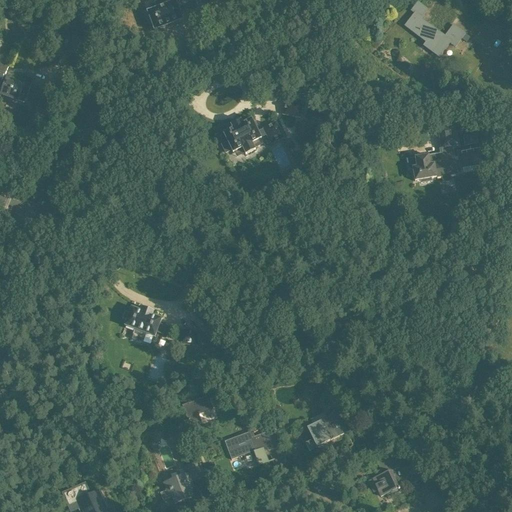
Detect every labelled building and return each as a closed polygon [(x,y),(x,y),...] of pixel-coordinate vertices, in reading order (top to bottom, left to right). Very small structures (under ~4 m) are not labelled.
[(148,12),(147,12),(148,13),(154,30),(154,31),(155,31),(155,30),(166,27),(171,24),(182,21),(183,20),(182,19),(180,14),(184,13),(184,14),(198,9),(194,0),(179,0),(180,3),(176,4),(176,3),(176,2),(175,2),(166,6),(163,0),(162,0),(155,3),(157,9),(148,12)] [(412,11),(415,14),(406,26),(427,42),(429,40),(435,45),(430,50),(439,57),(449,43),(455,48),(461,39),(466,43),(470,38),(454,26),(445,38),(422,20),(424,17),(422,16),(427,10),(418,3),(412,11)] [(511,39),(511,33),(488,16),(481,25),(507,45),(511,39)] [(64,37),(63,52),(82,53),(83,39),(64,37)] [(0,42),(0,88),(3,90),(1,95),(18,101),(24,103),(27,96),(30,89),(40,92),(42,86),(33,82),(34,79),(26,77),(23,86),(7,80),(6,82),(2,80),(4,75),(5,76),(8,67),(0,64),(0,46),(1,43),(0,42)] [(322,79),(319,90),(325,92),(328,80),(322,79)] [(303,104),(286,101),(283,115),(300,119),(303,104)] [(227,142),(221,145),(226,153),(232,150),(233,153),(242,149),(246,155),(255,150),(252,144),(261,139),(261,138),(266,135),(271,145),(284,138),(276,122),(263,129),(263,130),(258,133),(252,120),(242,125),(241,121),(231,126),(233,130),(223,134),(227,142)] [(443,154),(408,160),(410,170),(414,169),(417,182),(422,181),(433,179),(444,177),(452,176),(458,174),(456,162),(459,161),(460,161),(460,164),(461,164),(461,168),(484,164),(487,163),(486,159),(484,148),(458,152),(459,158),(455,158),(453,147),(459,146),(455,126),(439,129),(443,154)] [(474,135),(464,137),(466,147),(475,145),(474,135)] [(153,312),(152,312),(144,309),(143,308),(142,309),(143,310),(142,312),(132,309),(132,308),(131,308),(131,309),(129,314),(125,313),(125,312),(124,313),(125,313),(123,318),(122,318),(122,319),(123,319),(127,320),(125,325),(124,326),(125,327),(135,330),(133,334),(133,335),(134,335),(142,338),(143,339),(143,338),(144,334),(154,337),(154,338),(155,338),(155,337),(156,333),(162,335),(163,335),(163,334),(165,328),(166,327),(165,327),(159,325),(161,321),(162,320),(161,319),(161,320),(151,316),(152,313),(153,312)] [(182,331),(181,344),(180,345),(181,345),(196,346),(196,347),(197,347),(197,346),(198,333),(198,332),(197,332),(197,333),(183,331),(182,331)] [(209,397),(211,396),(211,395),(182,406),(190,427),(197,424),(201,422),(199,415),(197,411),(211,406),(208,397),(209,397)] [(279,407),(273,409),(277,419),(283,416),(279,407)] [(309,428),(315,439),(305,444),(309,452),(354,429),(334,412),(329,418),(309,428)] [(311,418),(313,423),(329,418),(327,413),(311,418)] [(274,430),(259,436),(255,438),(252,432),(225,442),(232,461),(238,458),(237,457),(251,451),(254,453),(259,467),(269,463),(265,453),(281,447),(274,430)] [(388,499),(401,493),(391,471),(400,467),(394,453),(376,462),(383,475),(373,479),(381,497),(386,495),(388,499)] [(175,505),(194,498),(190,485),(192,484),(192,483),(205,477),(199,462),(188,467),(190,473),(163,483),(169,499),(172,498),(175,505)] [(99,492),(91,496),(86,483),(62,493),(70,511),(71,511),(80,508),(81,511),(116,511),(114,506),(107,509),(99,492)]
